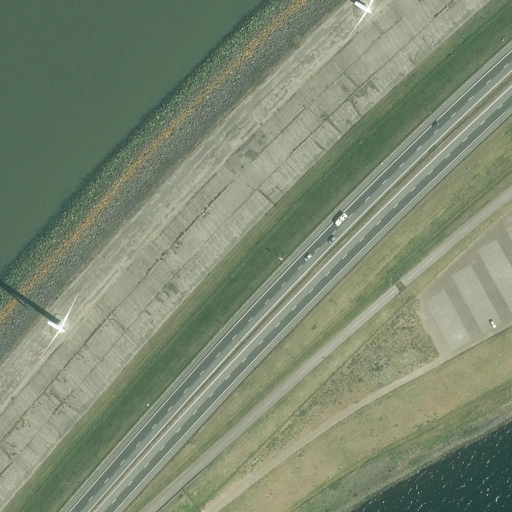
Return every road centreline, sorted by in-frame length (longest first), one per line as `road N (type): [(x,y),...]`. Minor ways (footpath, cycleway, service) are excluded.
road 1 (trunk): [(511,60),(276,291),(79,511)]
road 2 (trunk): [(104,511),(355,245),(511,96)]
road 3 (unclassified): [(149,511),(511,191)]
